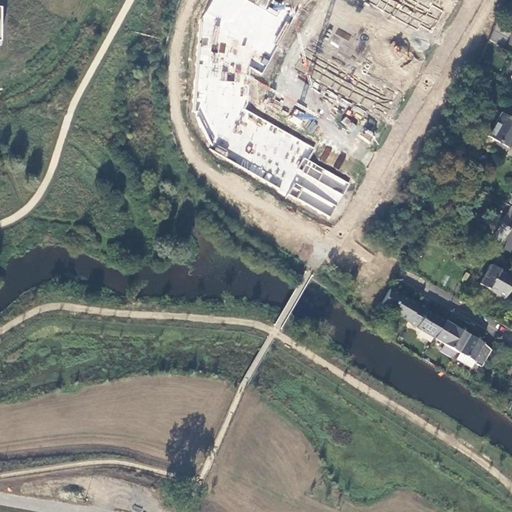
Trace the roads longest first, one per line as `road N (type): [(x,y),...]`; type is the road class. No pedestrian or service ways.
road 1 (residential): [(479,0),(346,233),(331,241)]
road 2 (residential): [(400,272),(511,337)]
